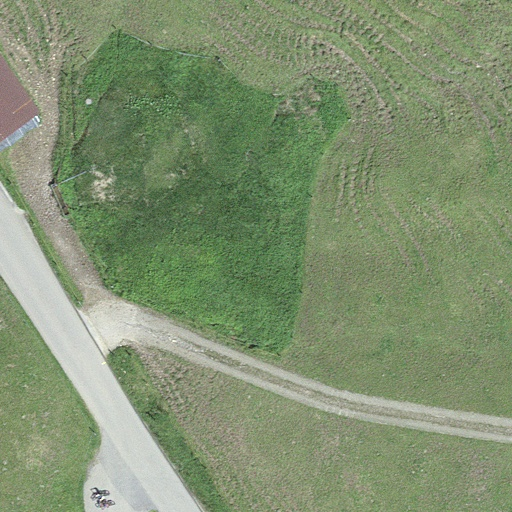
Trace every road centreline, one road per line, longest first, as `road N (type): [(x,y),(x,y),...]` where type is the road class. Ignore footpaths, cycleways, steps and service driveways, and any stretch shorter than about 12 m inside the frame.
road 1 (track): [(73,342),(127,320),(335,399),(511,428)]
road 2 (unclassified): [(0,230),(182,511)]
